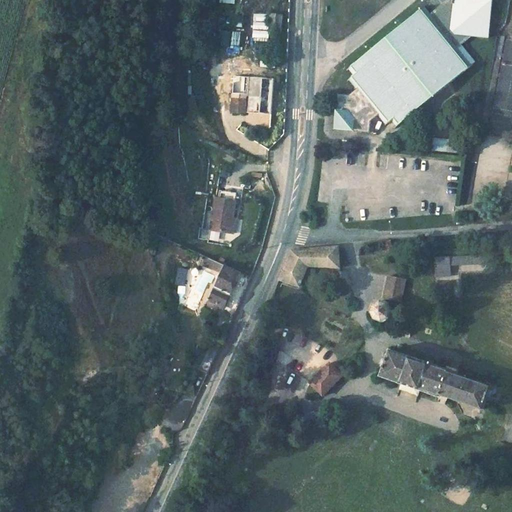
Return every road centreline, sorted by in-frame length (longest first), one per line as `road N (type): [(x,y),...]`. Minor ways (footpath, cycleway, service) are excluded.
road 1 (secondary): [(159,511),(288,229)]
road 2 (secondary): [(288,229),(310,0)]
road 3 (residential): [(288,229),(404,233),(511,224)]
road 4 (unknown): [(354,233),(371,344),(366,379)]
